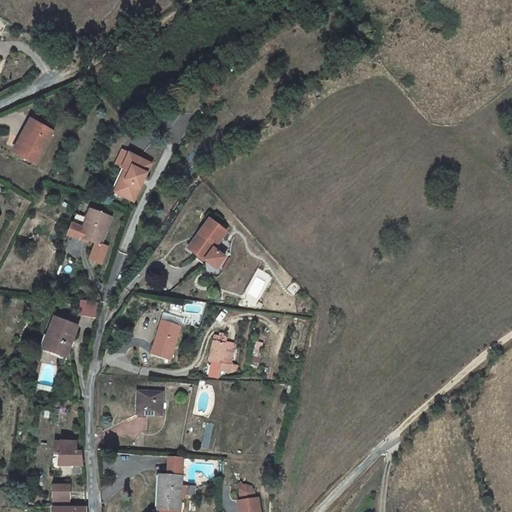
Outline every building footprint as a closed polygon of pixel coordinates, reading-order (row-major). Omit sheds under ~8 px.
[(58,66),(64,55),(61,53),(54,64),(58,66)] [(64,55),(58,66),(66,71),(73,60),(64,55)] [(28,138),(39,120),(34,117),(23,135),(28,138)] [(39,120),(28,138),(20,151),(38,162),(58,130),(39,120)] [(125,166),(132,151),(125,148),(118,163),(125,166)] [(147,177),(154,162),(132,151),(125,166),(114,188),(136,199),(145,180),(143,179),(145,176),(147,177)] [(87,208),(83,219),(80,229),(67,225),(63,235),(76,240),(77,237),(99,245),(109,216),(87,208)] [(221,225),(203,214),(193,229),(196,231),(187,246),(214,263),(222,251),(210,243),(221,225)] [(70,215),(67,225),(80,229),(83,219),(70,215)] [(193,229),(183,244),(187,246),(196,231),(193,229)] [(100,315),(104,303),(82,301),(82,315),(100,315)] [(178,315),(153,313),(149,355),(173,358),(178,315)] [(50,317),(40,345),(65,354),(75,326),(50,317)] [(226,338),(217,337),(215,359),(215,365),(227,366),(229,338),(226,338)] [(163,391),(139,391),(138,416),(162,416),(163,391)] [(61,464),(82,465),(80,452),(75,452),(75,441),(60,440),(54,440),(53,452),(53,468),(61,469),(61,464)] [(176,455),(159,453),(160,476),(155,476),(156,506),(155,511),(181,511),(181,505),(178,505),(176,455)] [(235,498),(237,511),(258,511),(255,494),(249,495),(248,493),(249,493),(249,492),(250,491),(250,490),(250,489),(250,487),(249,486),(249,485),(248,485),(248,484),(247,484),(246,483),(245,483),(244,483),(243,483),(242,483),(241,483),(240,484),(239,485),(235,484),(233,487),(238,489),(238,490),(238,491),(238,492),(239,493),(240,494),(241,495),(241,497),(235,498)] [(68,488),(52,488),(52,498),(68,498),(68,488)]
